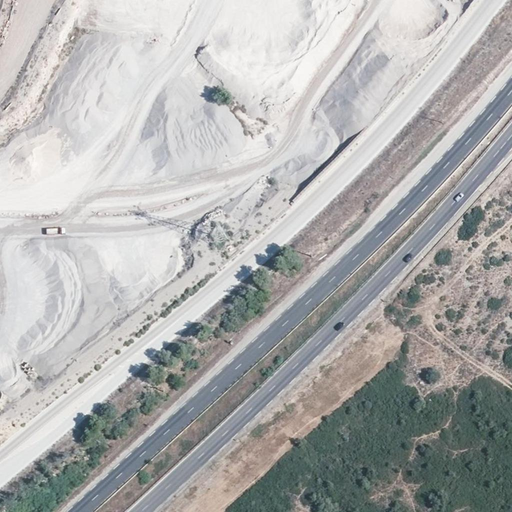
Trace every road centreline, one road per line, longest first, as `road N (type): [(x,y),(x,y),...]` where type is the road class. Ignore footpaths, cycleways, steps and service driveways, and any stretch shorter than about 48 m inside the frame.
road 1 (primary): [(511,88),(376,237),(79,511)]
road 2 (primary): [(138,511),(294,367),(511,134)]
road 3 (unclassified): [(496,0),(327,189),(123,364)]
road 4 (track): [(511,220),(431,304),(429,324),(511,386)]
road 5 (unclassified): [(0,478),(118,379),(123,364)]
road 6 (unclassified): [(123,364),(110,366),(0,453)]
